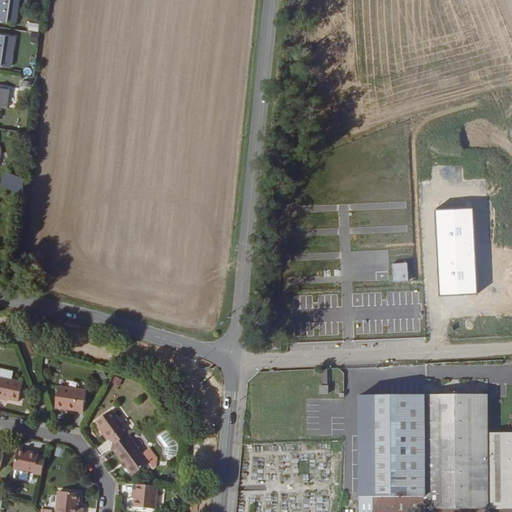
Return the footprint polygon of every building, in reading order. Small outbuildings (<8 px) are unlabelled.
[(0,0),(0,20),(14,23),(17,0),(0,0)] [(0,33),(0,64),(10,66),(14,36),(0,33)] [(0,106),(5,107),(9,88),(0,86),(0,106)] [(23,193),(27,178),(6,173),(3,188),(23,193)] [(0,377),(0,398),(20,403),(25,383),(0,377)] [(322,384),(311,384),(311,393),(322,394),(322,384)] [(63,386),(58,408),(86,414),(90,392),(63,386)] [(354,399),(352,511),(427,511),(511,511),(511,436),(488,436),(488,400),(354,399)] [(124,431),(126,429),(113,411),(97,423),(110,441),(113,439),(117,445),(129,436),(124,431)] [(143,454),(130,436),(129,436),(117,445),(113,448),(134,477),(151,464),(143,454)] [(156,465),(156,457),(150,449),(143,454),(151,464),(153,468),(156,465)] [(43,476),(47,458),(40,457),(40,455),(19,450),(14,470),(17,471),(29,474),(29,473),(43,476)] [(34,481),(35,475),(29,474),(17,471),(15,479),(31,483),(34,481)] [(155,509),(157,487),(133,484),(133,493),(136,493),(135,499),(134,508),(155,509)] [(79,509),(80,495),(59,493),(57,511),(83,511),(84,509),(79,509)]
